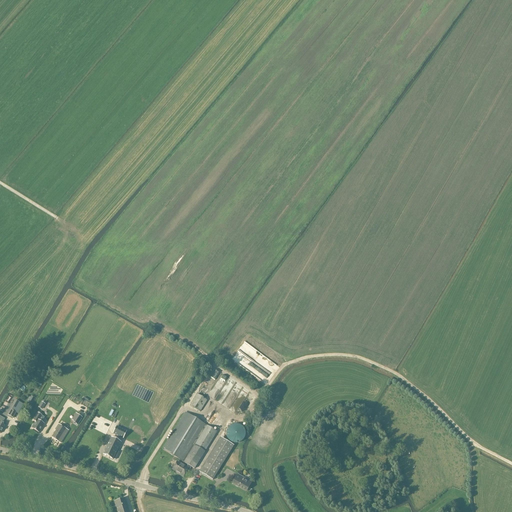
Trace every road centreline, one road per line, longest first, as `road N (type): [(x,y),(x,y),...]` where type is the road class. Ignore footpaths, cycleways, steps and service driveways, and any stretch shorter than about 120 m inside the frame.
road 1 (track): [(511,460),(479,443),(398,370),(324,351),(290,359),(243,417),(200,386),(136,485)]
road 2 (unclassified): [(245,511),(0,449)]
